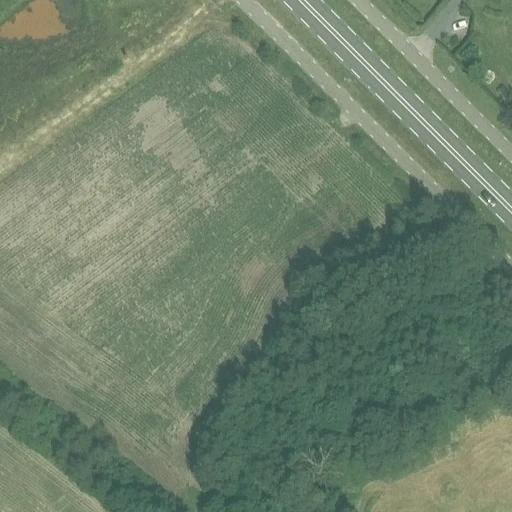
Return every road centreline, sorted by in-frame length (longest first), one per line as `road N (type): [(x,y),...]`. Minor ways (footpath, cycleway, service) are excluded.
road 1 (unclassified): [(511,269),(240,0)]
road 2 (primary): [(511,208),(306,0)]
road 3 (unclassified): [(511,142),(366,0)]
